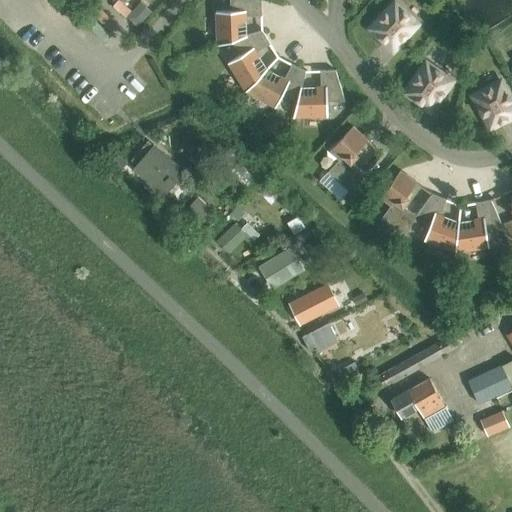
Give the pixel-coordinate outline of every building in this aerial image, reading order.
[(230,0),(231,11),(216,12),(218,46),(233,42),(239,40),(238,22),(242,21),(242,17),(262,16),(262,1),(258,0),(230,0)] [(141,3),(127,18),(138,28),(152,14),(141,3)] [(395,5),(372,29),(393,48),(416,24),(395,5)] [(241,55),(228,63),(246,91),(247,92),(262,76),(252,61),(255,59),(253,55),(271,44),(263,31),(239,40),(233,42),(241,55)] [(262,76),(247,92),(276,108),(283,95),(297,102),(299,96),(305,71),(293,64),(283,83),(278,81),(277,85),(262,76)] [(427,65),(408,92),(431,109),(450,81),(427,65)] [(297,102),(293,117),(328,117),(328,102),(345,101),(336,70),(320,71),(320,92),(316,92),(316,96),(299,96),(297,102)] [(511,105),(500,83),(475,97),(491,126),(511,114),(511,105)] [(340,160),(328,172),(349,191),(358,181),(365,174),(353,163),(358,158),(355,155),(368,140),(353,126),(330,151),(340,160)] [(148,141),(131,161),(137,166),(134,169),(163,194),(183,172),(148,141)] [(400,171),(381,198),(391,205),(381,219),(404,235),(415,221),(418,217),(404,207),(408,201),(405,199),(417,183),(400,171)] [(349,191),(341,199),(350,206),(366,189),(358,181),(349,191)] [(511,213),(511,220),(501,225),(503,230),(510,246),(511,245),(511,190),(508,192),(511,201),(511,210),(511,211),(511,213)] [(418,217),(415,221),(430,227),(424,240),(455,252),(458,231),(441,224),(442,221),(439,220),(446,199),(433,194),(418,217)] [(197,198),(185,211),(192,217),(201,226),(214,212),(197,198)] [(458,231),(455,252),(457,253),(490,247),(487,233),(503,230),(501,225),(491,200),(476,203),(479,223),(475,224),(475,228),(458,231)] [(300,216),(289,223),(295,233),(306,226),(300,216)] [(236,223),(217,241),(225,248),(229,252),(244,238),(250,244),(259,235),(247,222),(241,228),(236,223)] [(272,269),(265,273),(273,287),(303,269),(289,247),(296,243),(292,235),(279,243),(284,252),(268,262),(272,269)] [(315,289),(290,303),(301,325),(340,305),(329,283),(323,285),(317,289),(315,289)] [(364,292),(353,298),(357,306),(368,300),(364,292)] [(329,323),(302,336),(310,351),(313,350),(337,338),(329,323)] [(451,336),(383,373),(387,382),(391,380),(393,383),(458,347),(451,336)] [(351,364),(344,367),(348,376),(355,372),(359,371),(355,362),(351,364)] [(511,385),(502,365),(468,381),(473,390),(479,404),(511,388),(511,385)] [(429,378),(392,400),(402,417),(419,408),(433,432),(453,420),(429,378)] [(503,410),(481,421),(488,436),(510,425),(503,410)]
